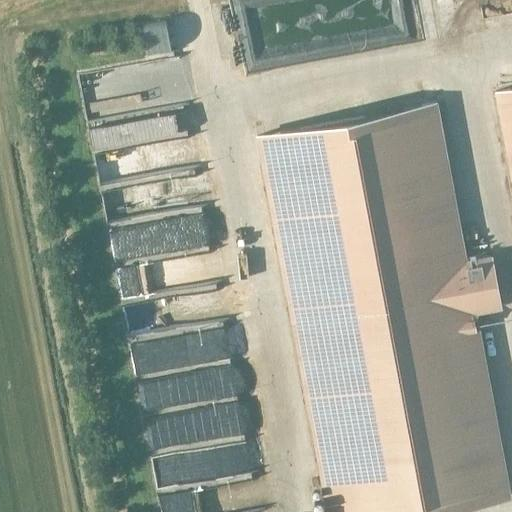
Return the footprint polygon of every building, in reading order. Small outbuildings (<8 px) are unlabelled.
[(189,95),(190,80),(177,79),(176,94),(189,95)] [(511,88),(495,91),(511,182),(511,88)] [(500,307),(491,255),(465,260),(436,102),(256,136),(326,511),(420,511),(509,495),(475,312),(500,307)] [(218,167),(179,176),(184,200),(224,191),(218,167)] [(126,260),(149,368),(171,364),(179,375),(195,372),(194,369),(211,394),(257,385),(249,346),(224,351),(217,316),(248,310),(240,277),(220,281),(239,268),(233,241),(167,255),(163,250),(170,245),(213,236),(208,212),(175,219),(179,236),(172,240),(168,223),(149,227),(152,240),(125,246),(134,258),(126,260)] [(191,511),(192,509),(244,502),(239,467),(275,462),(270,424),(160,439),(170,511),(191,511)]
